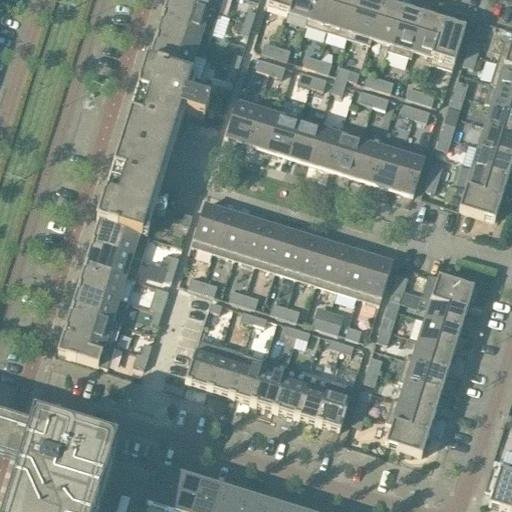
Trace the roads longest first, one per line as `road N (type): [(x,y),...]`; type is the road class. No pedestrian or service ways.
road 1 (residential): [(416,511),(46,397)]
road 2 (residential): [(0,334),(101,0)]
road 3 (residential): [(462,511),(511,357)]
road 4 (residential): [(41,0),(0,133)]
